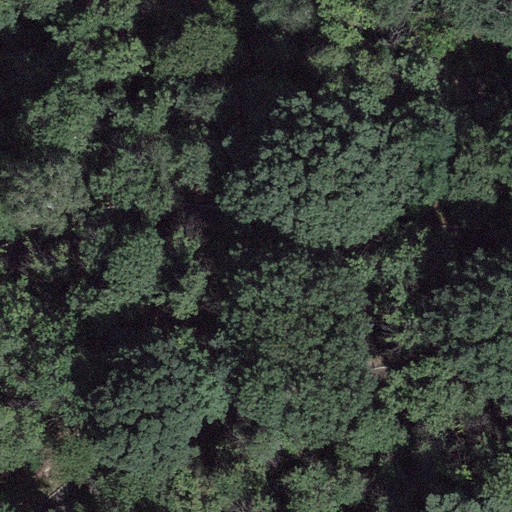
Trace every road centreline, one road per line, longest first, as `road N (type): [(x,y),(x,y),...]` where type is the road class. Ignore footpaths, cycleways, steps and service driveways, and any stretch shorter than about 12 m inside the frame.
road 1 (unclassified): [(0,253),(130,217),(511,235)]
road 2 (unclassified): [(511,375),(278,388),(206,408),(77,511)]
